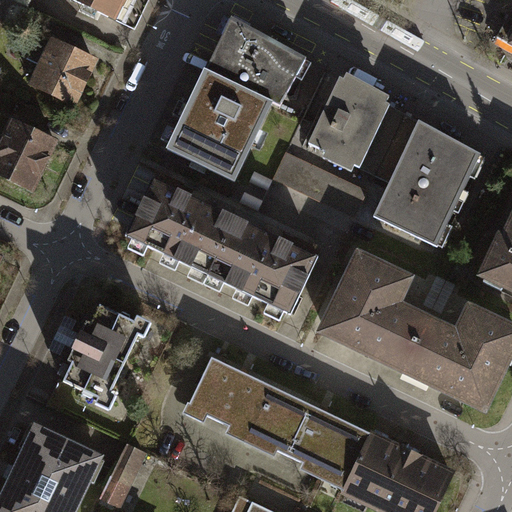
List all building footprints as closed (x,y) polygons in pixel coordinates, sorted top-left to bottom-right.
[(12,0),(0,0),(0,17),(20,27),(29,8),(12,0)] [(67,0),(113,22),(124,0),(67,0)] [(511,11),(498,38),(511,45),(511,11)] [(206,72),(273,103),(281,108),(305,62),(232,20),(206,72)] [(72,108),(95,61),(49,39),(26,86),(72,108)] [(273,103),(206,72),(169,151),(236,182),(273,103)] [(404,115),(341,81),(310,144),(375,176),(404,115)] [(481,157),(404,115),(375,176),(391,184),(375,218),(438,247),(481,157)] [(0,177),(34,194),(59,144),(9,120),(0,138),(0,177)] [(367,193),(286,155),(275,179),(356,218),(367,193)] [(209,278),(236,220),(154,181),(126,238),(209,278)] [(290,316),(318,259),(236,220),(209,278),(290,316)] [(511,221),(504,239),(500,237),(481,275),(511,290),(511,221)] [(406,367),(427,323),(393,307),(406,281),(362,260),(329,330),(406,367)] [(444,299),(449,281),(414,273),(410,291),(444,299)] [(134,323),(100,307),(86,337),(81,335),(74,350),(79,352),(64,383),(97,398),(94,405),(110,412),(118,397),(112,394),(139,336),(143,338),(150,324),(136,318),(134,323)] [(427,323),(406,367),(484,404),(511,344),(511,334),(471,316),(460,338),(427,323)] [(249,437),(273,388),(213,359),(189,409),(249,437)] [(346,484),(370,434),(273,388),(249,437),(346,484)] [(71,511),(97,459),(35,430),(0,503),(0,511),(71,511)] [(389,511),(433,511),(452,473),(370,434),(346,484),(343,490),(389,511)] [(142,455),(125,447),(100,501),(117,509),(142,455)] [(269,511),(239,498),(232,511),(269,511)]
